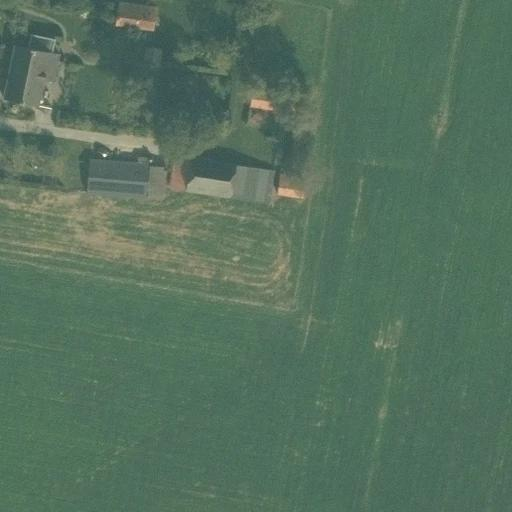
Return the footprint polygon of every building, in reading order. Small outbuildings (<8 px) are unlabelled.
[(116,25),(153,30),(157,8),(119,3),(116,25)] [(4,99),(37,106),(43,80),(52,82),(58,54),(52,53),(55,40),(30,35),(28,48),(15,45),(4,99)] [(144,48),(143,62),(161,63),(162,48),(144,48)] [(249,107),(298,116),(302,96),(253,87),(249,107)] [(236,165),(174,155),(169,188),(231,197),(236,165)] [(149,166),(89,161),(86,193),(147,198),(149,166)] [(278,194),(303,196),(305,177),(280,174),(278,194)]
